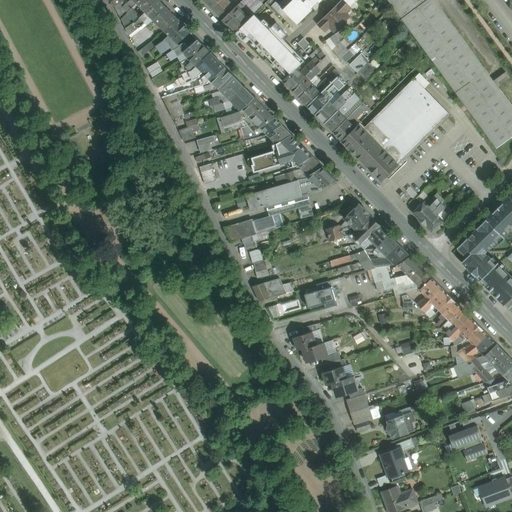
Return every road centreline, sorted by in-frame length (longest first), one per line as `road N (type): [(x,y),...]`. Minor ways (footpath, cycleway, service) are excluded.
road 1 (residential): [(372,511),(325,397),(267,332),(104,0)]
road 2 (residential): [(181,0),(433,254)]
